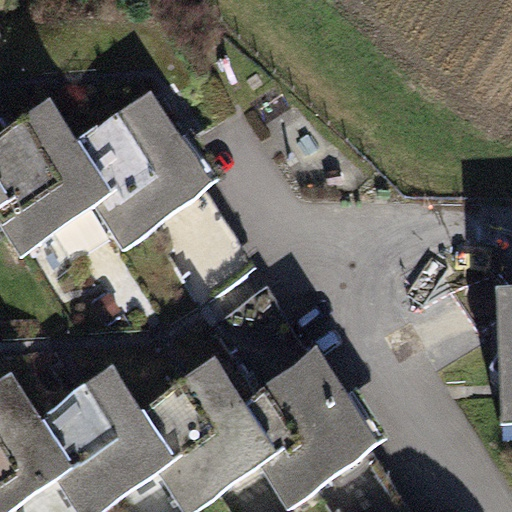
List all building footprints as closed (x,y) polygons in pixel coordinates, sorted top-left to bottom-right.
[(125,253),(215,196),(153,101),(79,149),(116,205),(100,215),(125,253)] [(0,219),(0,225),(24,263),(100,215),(116,205),(79,149),(54,109),(0,143),(0,193),(11,212),(0,219)] [(0,193),(0,219),(11,212),(0,193)] [(511,306),(502,306),(506,445),(511,445),(511,306)] [(288,511),(295,511),(380,458),(319,364),(245,411),(279,465),(264,475),(288,511)] [(161,481),(181,511),(206,511),(264,475),(279,465),(245,411),(219,370),(143,419),(176,471),(161,481)] [(143,419),(116,377),(42,425),(77,480),(61,490),(75,511),(112,511),(161,481),(176,471),(143,419)] [(0,511),(24,511),(61,490),(77,480),(42,425),(15,381),(0,390),(0,511)]
